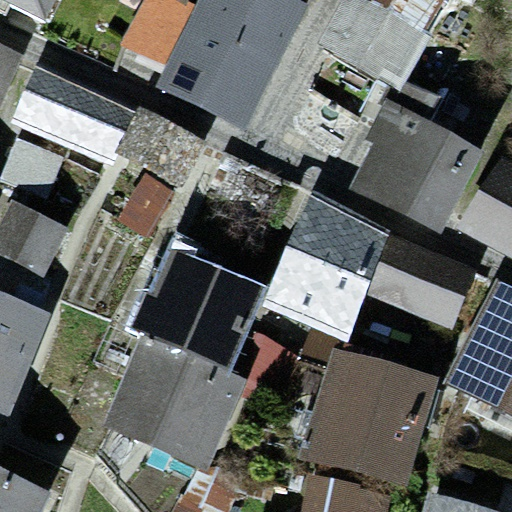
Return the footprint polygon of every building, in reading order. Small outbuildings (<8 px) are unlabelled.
[(54,0),(8,0),(45,18),(54,0)] [(143,0),(125,42),(179,67),(203,15),(169,0),(143,0)] [(296,13),(268,0),(209,0),(203,15),(179,67),(168,89),(241,122),(296,13)] [(465,12),(442,0),(368,0),(335,58),(416,101),(465,12)] [(463,0),(489,15),(496,0),(463,0)] [(0,98),(13,67),(0,61),(0,98)] [(130,111),(51,80),(31,137),(111,168),(130,111)] [(479,156),(391,108),(359,181),(449,224),(479,156)] [(511,205),(495,198),(476,244),(511,260),(511,205)] [(406,238),(330,205),(286,318),(366,349),(406,238)] [(86,236),(24,209),(3,260),(64,286),(86,236)] [(491,279),(430,255),(407,315),(468,339),(491,279)] [(254,297),(177,264),(146,336),(154,339),(223,369),(254,297)] [(511,299),(503,295),(464,388),(511,411),(511,299)] [(44,327),(0,310),(0,403),(14,408),(44,327)] [(154,339),(122,418),(206,454),(237,375),(223,369),(154,339)] [(438,378),(331,347),(298,457),(406,489),(438,378)] [(76,511),(77,511),(0,477),(0,511),(76,511)] [(497,511),(428,492),(422,511),(497,511)]
